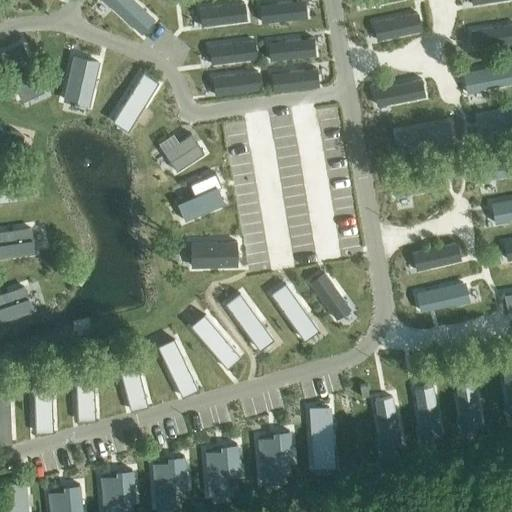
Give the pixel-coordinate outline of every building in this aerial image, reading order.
[(103,0),(110,6),(111,5),(142,33),(154,20),(132,0),(103,0)] [(303,0),(301,0),(260,4),(262,22),(305,18),(303,0)] [(244,3),(200,8),(203,26),(246,20),(244,3)] [(418,13),(375,22),(378,40),(421,30),(418,13)] [(511,24),(472,31),(475,48),(511,42),(511,24)] [(312,38),(268,42),(270,60),(314,56),(312,38)] [(254,40),(210,46),(213,64),(256,58),(254,40)] [(25,45),(0,55),(0,57),(26,106),(49,96),(25,45)] [(73,56),(64,101),(74,103),(73,105),(79,106),(79,104),(89,106),(99,61),(73,56)] [(467,80),(465,80),(467,92),(479,90),(478,88),(511,81),(511,63),(465,72),(467,80)] [(316,68),(272,73),(274,91),(317,86),(316,68)] [(258,71),(214,77),(216,95),(260,89),(258,71)] [(142,74),(114,117),(129,127),(157,83),(142,74)] [(421,78),(374,88),(378,105),(425,96),(421,78)] [(482,125),(480,125),(483,137),(494,134),(494,132),(511,129),(511,110),(481,117),(482,125)] [(400,140),(398,140),(400,152),(412,150),(412,148),(453,140),(450,123),(398,132),(400,140)] [(0,127),(0,144),(15,148),(19,133),(0,127)] [(178,142),(164,151),(176,170),(203,152),(191,133),(178,142)] [(478,169),(476,170),(479,181),(490,179),(490,177),(511,172),(511,154),(477,161),(478,169)] [(394,185),(392,185),(395,197),(406,195),(406,193),(447,185),(444,168),(393,177),(394,185)] [(195,196),(178,203),(185,220),(224,203),(217,188),(221,187),(215,172),(189,183),(195,196)] [(22,181),(0,182),(0,200),(24,199),(22,181)] [(495,210),(493,211),(495,222),(507,220),(506,218),(511,217),(511,198),(493,202),(495,210)] [(31,227),(0,231),(0,255),(35,251),(31,227)] [(237,241),(191,242),(191,254),(193,254),(193,266),(237,265),(237,241)] [(455,243),(414,252),(418,270),(459,260),(455,243)] [(324,272),(309,282),(335,318),(350,307),(324,272)] [(463,283),(416,294),(420,311),(457,302),(458,304),(469,302),(466,288),(464,288),(463,283)] [(286,284),(272,295),(302,337),(317,327),(286,284)] [(24,286),(0,294),(0,319),(32,309),(24,286)] [(240,294),(226,305),(257,346),(272,336),(240,294)] [(206,316),(192,328),(226,367),(240,355),(206,316)] [(175,340),(158,348),(181,395),(197,387),(175,340)] [(147,404),(134,354),(117,358),(130,408),(147,404)] [(511,364),(502,366),(509,404),(507,404),(509,416),(511,414),(511,364)] [(93,365),(75,366),(77,418),(95,417),(93,365)] [(473,375),(455,379),(462,416),(460,416),(462,428),(474,426),(474,424),(481,423),(473,375)] [(51,377),(33,378),(35,430),(53,429),(51,377)] [(432,385),(415,388),(421,426),(419,426),(422,438),(434,435),(433,434),(441,432),(432,385)] [(8,389),(0,389),(0,441),(11,441),(8,389)] [(392,396),(375,399),(381,437),(379,437),(381,449),(394,447),(393,445),(401,443),(392,396)] [(329,406),(309,407),(313,467),(331,466),(330,454),(332,454),(329,406)] [(273,438),(258,439),(262,483),(278,481),(276,463),(292,462),(289,432),(273,434),(273,438)] [(221,450),(206,451),(209,495),(225,494),(224,476),(240,475),(237,445),(221,446),(222,450),(221,450)] [(171,465),(156,467),(160,511),(176,509),(174,491),(190,490),(187,460),(171,461),(171,465)] [(120,480),(104,481),(106,511),(122,511),(122,506),(138,504),(135,474),(119,476),(120,480)] [(31,511),(30,486),(6,487),(8,511),(31,511)] [(67,496),(51,497),(52,511),(84,511),(83,490),(67,492),(67,496)]
